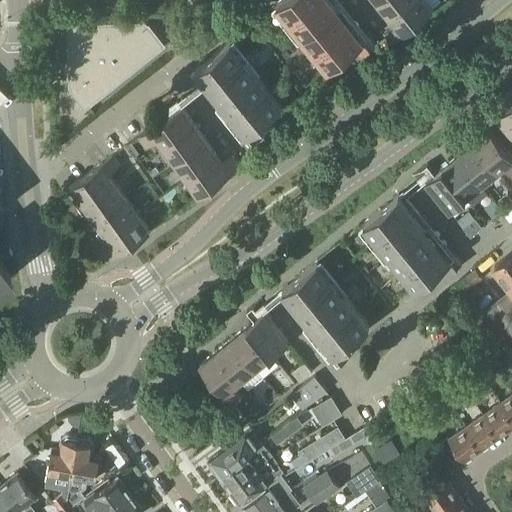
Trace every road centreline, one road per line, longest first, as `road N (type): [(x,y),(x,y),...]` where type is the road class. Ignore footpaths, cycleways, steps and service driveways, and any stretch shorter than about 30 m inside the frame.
road 1 (tertiary): [(486,0),(241,190),(163,271),(113,306)]
road 2 (tertiary): [(127,326),(281,236),(511,56)]
road 3 (residential): [(27,187),(259,0)]
road 4 (residential): [(200,511),(106,385)]
